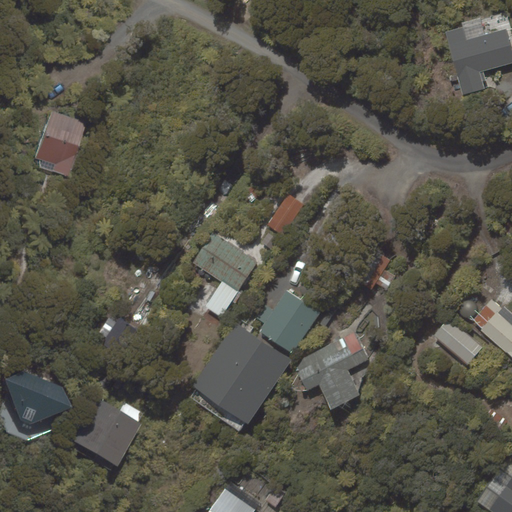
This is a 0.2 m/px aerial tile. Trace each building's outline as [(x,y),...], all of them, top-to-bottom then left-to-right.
[(463,27),(445,32),(463,95),(485,89),(480,72),(511,62),(511,49),(506,30),(467,41),(463,27)] [(86,121),(52,110),(36,158),(56,164),(53,171),(68,176),(86,121)] [(193,262),(238,292),(258,263),(213,233),(193,262)] [(260,332),(293,353),(327,303),(307,290),(301,299),(287,290),(273,311),(264,305),(256,317),(266,324),(260,332)] [(511,325),(498,313),(482,330),(511,357),(511,325)] [(119,318),(103,344),(125,357),(141,331),(119,318)] [(482,347),(448,319),(433,336),(468,364),(482,347)] [(194,390),(247,424),(290,358),(237,324),(194,390)] [(330,410),(360,395),(347,370),(368,359),(355,333),(303,358),(296,369),(307,392),(319,386),(330,410)] [(7,378),(26,426),(71,409),(62,385),(23,372),(7,378)] [(75,442),(117,466),(142,423),(100,399),(75,442)] [(511,511),(511,475),(488,509),(492,511),(511,511)] [(253,511),(255,509),(225,489),(209,511),(253,511)]
